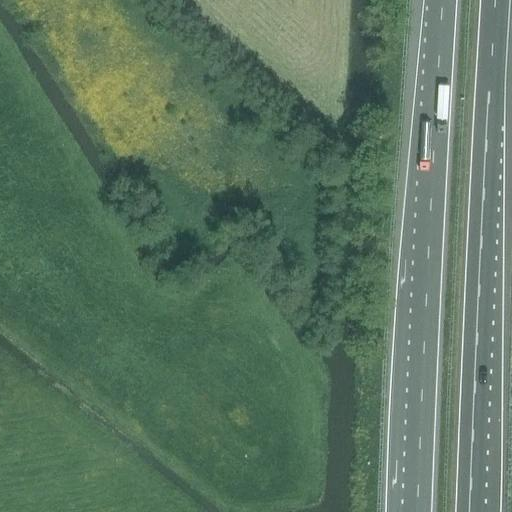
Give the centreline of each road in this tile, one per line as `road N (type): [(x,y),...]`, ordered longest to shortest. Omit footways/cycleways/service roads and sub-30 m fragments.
road 1 (motorway): [(470,511),(495,0)]
road 2 (motorway): [(442,0),(417,511)]
